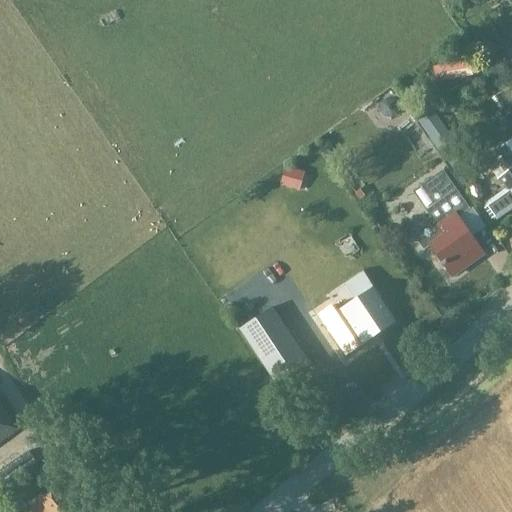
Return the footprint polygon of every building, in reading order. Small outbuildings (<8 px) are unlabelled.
[(473,76),(469,59),(432,67),(436,83),(473,76)] [(448,141),(437,126),(428,132),(447,162),(445,164),(453,175),(463,167),(457,158),(460,156),(449,140),(448,141)] [(483,208),(482,213),(489,223),(495,224),(511,211),(511,139),(500,149),(509,160),(492,172),(498,181),(496,183),(503,193),(483,208)] [(304,173),(286,168),(281,184),(299,190),(304,173)] [(431,216),(410,230),(423,249),(430,244),(432,247),(451,276),(481,256),(463,230),(477,221),(468,209),(467,207),(466,208),(455,192),(442,173),(414,192),(427,211),(431,216)] [(331,306),(316,316),(323,327),(325,325),(328,329),(326,330),(328,334),(330,332),(346,356),(396,323),(379,299),(381,298),(363,271),(343,284),(354,300),(336,313),(331,306)] [(272,308),(261,315),(242,284),(224,296),(243,326),(237,330),(279,390),(313,368),(272,308)] [(0,442),(18,429),(0,403),(0,442)] [(46,511),(72,511),(56,491),(40,504),(46,511)]
